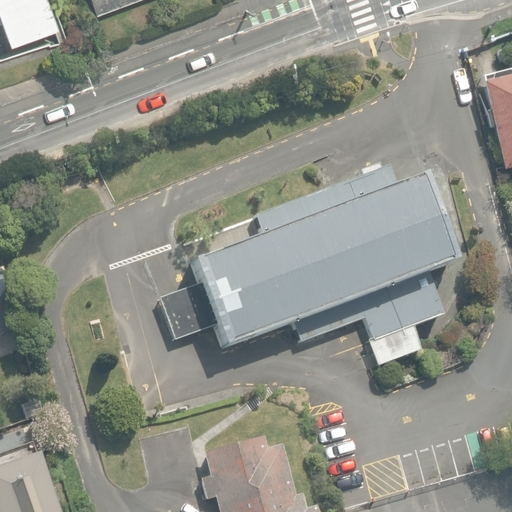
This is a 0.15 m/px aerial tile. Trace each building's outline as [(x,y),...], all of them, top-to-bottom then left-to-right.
[(0,0),(0,28),(6,46),(54,28),(43,0),(0,0)] [(88,0),(94,15),(134,0),(88,0)] [(511,169),(511,70),(478,79),(501,172),(511,169)] [(260,238),(187,267),(195,282),(155,300),(172,342),(211,326),(219,351),(292,324),(297,343),(361,320),(368,339),(364,343),(374,368),(415,351),(407,330),(436,319),(423,283),(444,264),(412,181),(391,188),(383,170),(251,216),(260,238)] [(0,336),(13,332),(0,295),(0,336)] [(312,511),(312,509),(302,511),(298,496),(292,498),(278,447),(263,451),(259,439),(254,440),(201,454),(207,478),(199,480),(205,501),(213,499),(216,511),(312,511)] [(58,511),(37,453),(0,467),(0,511),(58,511)]
